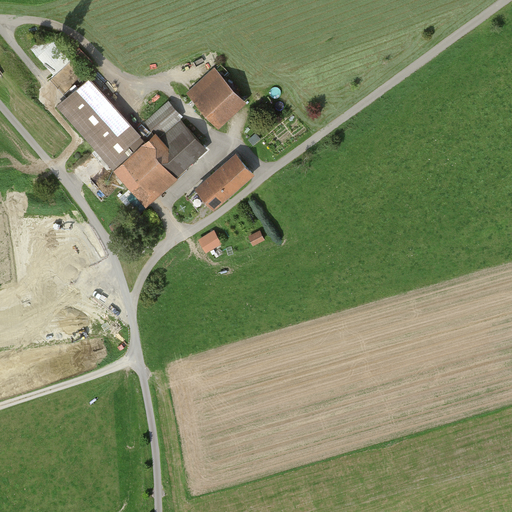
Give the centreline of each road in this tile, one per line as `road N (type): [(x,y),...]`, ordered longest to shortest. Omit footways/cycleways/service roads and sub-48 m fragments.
road 1 (unclassified): [(168,247),(511,0)]
road 2 (track): [(140,359),(0,409)]
